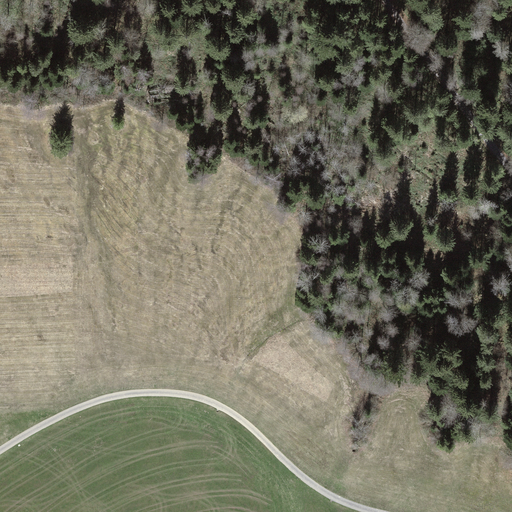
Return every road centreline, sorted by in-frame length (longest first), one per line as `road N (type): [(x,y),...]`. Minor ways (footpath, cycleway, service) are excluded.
road 1 (track): [(372,511),(313,488),(229,408),(172,393),(120,394),(58,415),(0,455)]
road 2 (track): [(382,0),(511,166)]
